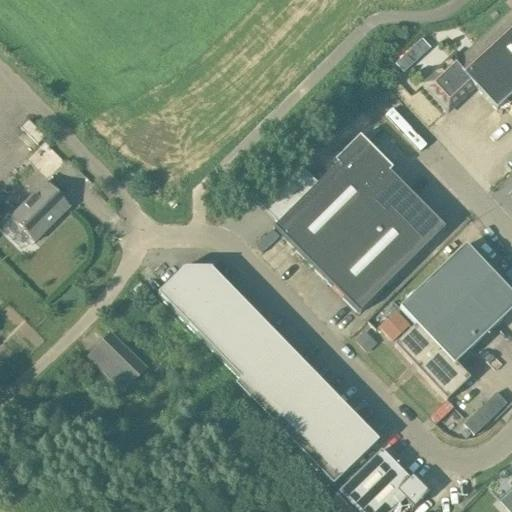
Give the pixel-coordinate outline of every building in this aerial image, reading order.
[(496,111),(511,96),(511,13),(461,62),(455,56),(423,86),(447,112),(474,88),(496,111)] [(21,129),(38,146),(45,139),(28,122),(21,129)] [(0,124),(0,156),(16,140),(0,124)] [(363,172),(377,159),(379,158),(359,138),(334,163),(336,166),(338,165),(367,194),(373,188),(365,180),(369,177),(363,172)] [(16,140),(0,156),(0,192),(34,158),(16,140)] [(511,156),(507,162),(511,167),(511,173),(500,186),(510,196),(511,193),(511,156)] [(277,224),(273,229),(358,315),(445,230),(389,174),(392,171),(379,158),(377,159),(363,172),(369,177),(365,180),(373,188),(367,194),(338,165),(336,166),(317,185),(296,163),(256,203),(277,224)] [(35,243),(70,209),(45,185),(11,219),(35,243)] [(446,402),(469,380),(455,366),(511,311),(511,296),(465,247),(398,310),(414,327),(394,347),(446,402)] [(183,271),(157,296),(265,407),(259,413),(332,488),(378,443),(211,271),(212,271),(212,270),(182,270),(182,271),(183,271)] [(124,394),(146,371),(110,336),(88,359),(124,394)] [(408,480),(380,451),(337,493),(355,511),(392,511),(405,500),(413,508),(428,494),(411,477),(408,480)] [(511,511),(511,496),(502,506),(508,511),(511,511)]
